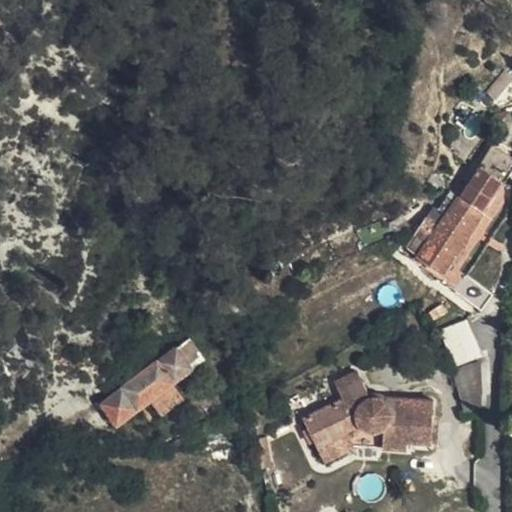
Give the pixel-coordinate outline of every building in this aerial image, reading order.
[(496,98),(511,79),(511,77),(505,71),(487,91),(496,98)] [(509,114),(494,117),(497,127),(511,124),(509,114)] [(441,225),(428,216),(407,247),(444,273),(511,170),(511,157),(493,145),(459,197),(451,192),(438,210),(447,216),(441,225)] [(427,190),(432,192),(436,192),(438,191),(443,187),(444,181),(442,175),(441,174),(437,172),(431,172),(427,175),(425,180),(425,186),(427,190)] [(434,207),(428,216),(441,225),(447,216),(438,210),(434,207)] [(468,276),(456,293),(482,312),(494,295),(468,276)] [(447,311),(443,304),(429,313),(433,321),(447,311)] [(467,323),(441,331),(454,364),(478,356),(467,323)] [(178,347),(103,404),(118,425),(206,360),(190,338),(178,347)] [(453,371),(465,413),(482,408),(482,389),(479,361),(453,371)] [(355,446),(408,451),(409,443),(433,445),(435,401),(386,398),(386,403),(380,399),(376,398),(371,400),(357,373),(337,383),(343,399),(304,419),(324,461),(355,446)]
